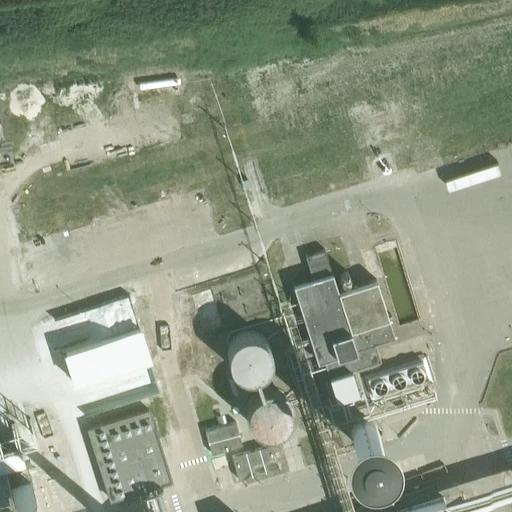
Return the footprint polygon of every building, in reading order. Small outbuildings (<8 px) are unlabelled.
[(129,215),(148,210),(145,201),(126,205),(129,215)] [(99,217),(74,221),(76,233),(101,229),(99,217)] [(323,358),(336,398),(358,391),(351,368),(380,359),(375,342),(394,336),(376,278),(338,291),(324,248),(305,255),(312,277),(293,283),(317,361),(323,358)] [(245,324),(240,364),(285,369),(290,330),(245,324)] [(308,412),(288,386),(263,405),(283,431),(308,412)] [(171,479),(149,408),(88,428),(110,498),(171,479)] [(362,433),(382,442),(391,423),(370,414),(362,433)] [(40,511),(19,442),(0,447),(0,511),(40,511)] [(60,511),(73,508),(61,470),(37,478),(48,511),(60,511)] [(447,511),(443,497),(394,511),(447,511)]
